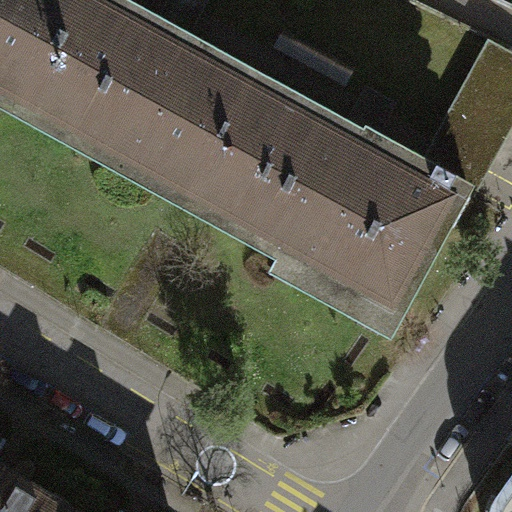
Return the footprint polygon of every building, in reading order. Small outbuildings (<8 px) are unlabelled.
[(0,0),(0,86),(20,97),(73,0),(0,0)] [(186,188),(245,80),(189,49),(185,58),(170,50),(180,32),(166,25),(152,17),(143,35),(128,27),(133,19),(98,0),(73,0),(20,97),(48,112),(43,119),(120,161),(124,154),(186,188)] [(511,112),(511,55),(480,38),(427,135),(483,165),(511,112)] [(245,80),(186,188),(214,203),(209,213),(275,249),(280,240),(302,251),(290,272),(378,320),(451,188),(443,183),(449,174),(430,163),(424,173),(365,141),(369,135),(355,128),(341,120),(331,138),(316,130),(321,121),(245,80)] [(0,511),(72,511),(0,467),(0,511)] [(511,511),(511,492),(503,505),(501,509),(500,511),(511,511)]
